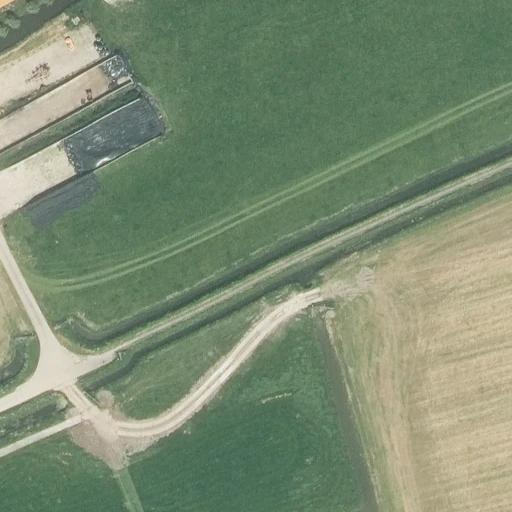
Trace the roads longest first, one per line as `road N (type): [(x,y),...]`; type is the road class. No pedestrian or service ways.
road 1 (track): [(345,282),(291,305),(177,410),(107,425),(86,412),(103,467),(129,511)]
road 2 (track): [(0,453),(86,412),(63,376)]
